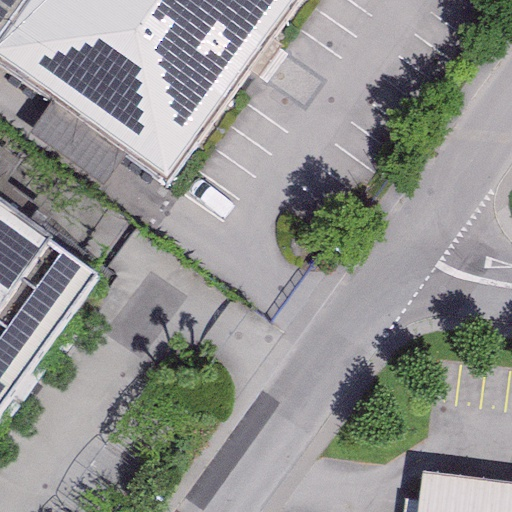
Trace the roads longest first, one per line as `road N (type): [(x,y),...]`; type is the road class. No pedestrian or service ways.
road 1 (residential): [(225,511),(399,271)]
road 2 (residential): [(399,271),(511,115)]
